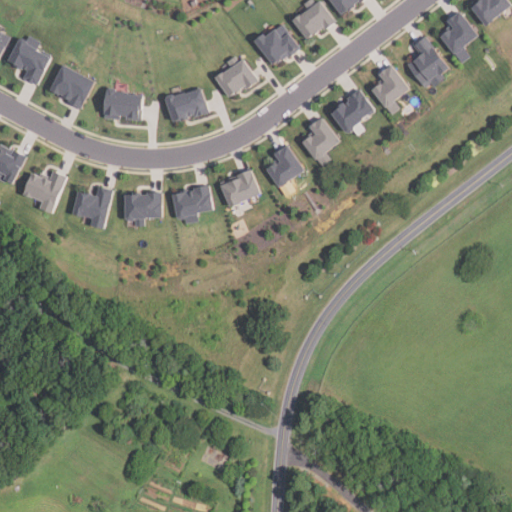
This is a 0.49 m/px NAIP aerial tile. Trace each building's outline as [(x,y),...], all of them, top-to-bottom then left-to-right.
[(295,20),(308,39),(314,34),(315,35),(324,28),(326,30),(338,21),(323,0),(321,0),(318,3),(316,0),(310,0),(306,3),(310,9),(303,15),(302,14),(295,20)] [(343,14),(332,0),(365,0),(363,2),(361,0),(360,0),(356,4),(357,6),(352,10),(350,8),(343,14)] [(488,26),(474,8),(481,2),(480,1),(481,0),(510,0),(511,2),(511,6),(494,20),(495,21),(488,26)] [(471,57),(462,63),(440,34),(452,25),(449,21),(462,11),(480,35),(464,47),(471,57)] [(257,40),(274,65),(277,62),(278,64),(289,56),(290,57),(302,48),(284,24),(268,36),(266,33),(257,40)] [(0,61),(13,37),(0,29),(0,61)] [(432,83),(426,87),(409,65),(414,60),(412,58),(419,52),(414,45),(427,36),(450,68),(442,74),(445,79),(435,87),(432,83)] [(11,60),(22,39),(26,38),(31,40),(31,44),(40,49),(40,50),(54,57),(39,85),(26,78),(31,70),(25,67),(24,69),(18,66),(19,64),(11,60)] [(217,77),(230,97),(236,93),(237,93),(247,87),(248,89),(260,81),(246,58),(240,62),(237,56),(229,61),(233,68),(226,73),(225,72),(217,77)] [(374,90),(392,115),(401,109),(395,101),(411,89),(393,64),(380,74),(386,82),(383,84),(382,83),(374,90)] [(53,90),(67,65),(98,81),(82,110),(70,103),(72,100),(67,97),(66,99),(55,93),(56,91),(53,90)] [(106,118),(109,90),(112,88),(117,88),(120,91),(130,92),(129,94),(146,96),(144,110),(142,110),(141,120),(128,119),(129,116),(121,115),(121,120),(106,118)] [(175,121),(168,99),(169,96),(174,94),(177,96),(187,92),(188,94),(203,89),(206,96),(211,112),(198,117),(197,114),(190,116),(190,118),(184,120),(184,119),(175,121)] [(354,130),(355,127),(368,115),(370,115),(374,113),(375,110),(376,110),(361,89),(348,98),(350,100),(345,103),(344,102),(334,110),(335,112),(333,113),(346,132),(350,133),(354,130)] [(331,160),(326,153),(342,141),(323,116),(310,126),(314,131),(302,140),(322,167),(331,160)] [(28,157),(14,184),(8,181),(7,183),(0,179),(0,146),(1,144),(14,151),(15,150),(28,157)] [(288,181),(288,184),(283,186),(282,186),(280,187),(268,169),(276,163),(277,164),(280,162),(275,154),(288,145),(305,171),(288,181)] [(231,208),(220,182),(251,170),(261,194),(240,202),(241,204),(231,208)] [(69,177),(54,214),(41,208),(44,201),(34,197),(33,198),(25,195),(34,173),(41,175),(42,173),(52,177),(55,171),(69,177)] [(174,195),(178,218),(181,220),(186,219),(187,224),(199,222),(198,215),(199,215),(199,213),(214,211),(210,185),(194,188),(194,190),(189,191),(189,189),(185,190),(185,193),(174,195)] [(115,191),(105,229),(92,226),(94,219),(84,216),(84,218),(74,215),(80,191),(87,193),(87,192),(94,194),(93,195),(98,196),(100,187),(115,191)] [(135,221),(129,221),(127,218),(126,194),(134,194),(134,192),(143,192),(143,194),(148,194),(148,192),(164,192),(164,218),(145,218),(145,226),(136,226),(136,219),(135,221)] [(0,340),(0,364),(14,361),(9,338),(0,340)]
